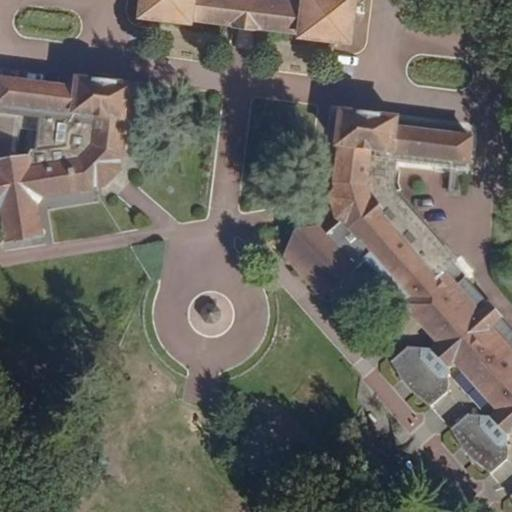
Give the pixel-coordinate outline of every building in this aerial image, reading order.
[(139,0),(139,4),(194,11),(194,7),(230,11),(230,20),(251,23),(251,14),(297,20),(297,27),(349,33),(351,8),(358,9),(358,0),(139,0)] [(239,23),(236,47),(247,48),(250,25),(239,23)] [(0,200),(4,200),(11,237),(45,232),(39,195),(96,187),(96,180),(103,179),(108,185),(131,167),(126,161),(132,118),(138,119),(141,82),(84,76),(83,84),(9,75),(4,110),(75,120),(72,142),(28,149),(27,156),(0,160),(0,200)] [(511,511),(511,318),(405,190),(398,151),(472,162),(475,130),(399,120),(399,109),(340,98),(335,136),(341,137),(335,170),(342,176),(335,183),(353,221),(334,232),(329,220),(306,221),(291,241),(319,295),(382,259),(419,304),(413,309),(441,345),(434,351),(412,346),(392,361),(426,406),(445,391),(446,362),(456,358),(498,412),(492,418),(471,416),(453,434),(485,476),(504,461),(502,433),(511,428),(511,502),(511,503),(511,505),(511,511)] [(283,107),(285,131),(314,129),(312,105),(283,107)]
